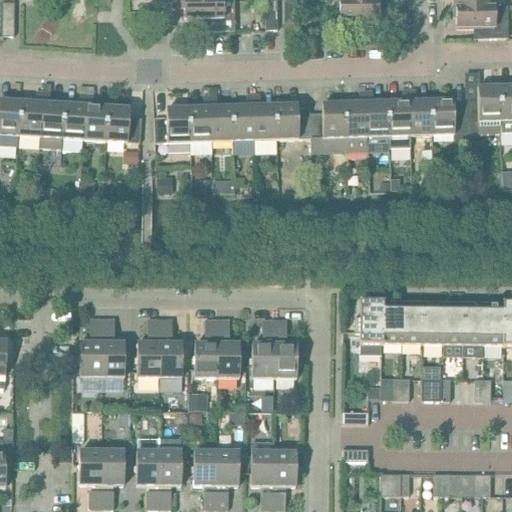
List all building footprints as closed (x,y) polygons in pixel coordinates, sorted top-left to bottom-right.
[(221,0),(182,1),(183,1),(184,23),(195,23),(195,35),(222,34),(221,0)] [(276,0),(264,0),(265,23),(265,33),(277,33),(277,23),(276,0)] [(453,0),(454,10),(505,9),(492,9),(492,0),(453,0)] [(378,2),(339,3),(339,25),(377,24),(377,3),(378,3),(378,2)] [(295,27),(295,3),(283,3),(283,27),(295,27)] [(2,6),(1,40),(13,40),(14,6),(2,6)] [(455,10),(455,32),(474,32),(474,42),(506,42),(505,9),(454,10),(455,10)] [(511,89),(499,90),(500,125),(500,136),(511,135),(511,89)] [(477,100),(465,100),(466,137),(500,136),(500,125),(499,90),(476,91),(477,100)] [(401,105),(387,105),(388,140),(388,152),(410,151),(409,139),(408,93),(401,93),(401,105)] [(415,93),(408,93),(409,139),(431,139),(430,104),(415,105),(415,93)] [(20,105),(18,140),(39,141),(43,94),(36,94),(35,106),(20,105)] [(39,141),(39,153),(60,154),(61,142),(63,108),(49,107),(49,95),(43,94),(39,141)] [(358,106),(344,107),(345,141),(345,153),(367,153),(366,141),(365,94),(358,94),(358,106)] [(372,94),(365,94),(366,141),(367,153),(388,152),(388,140),(387,105),(372,106),(372,94)] [(63,108),(61,142),(82,144),(86,97),(79,97),(78,109),(63,108)] [(86,97),(82,144),(104,145),(106,110),(92,109),(93,97),(86,97)] [(246,110),(231,110),(232,145),(254,144),(252,97),(245,98),(246,110)] [(259,97),(252,97),(254,144),(275,143),(274,109),(260,109),(259,97)] [(202,111),(188,111),(189,146),(189,158),(211,158),(210,145),(209,99),(202,99),(202,111)] [(216,99),(209,99),(210,145),(232,145),(231,110),(216,111),(216,99)] [(452,104),(430,104),(431,139),(453,138),(453,144),(466,143),(466,137),(465,100),(464,100),(465,112),(453,113),(452,104)] [(0,150),(17,152),(18,140),(20,105),(0,103),(0,150)] [(321,117),(309,117),(310,142),(310,154),(345,153),(345,141),(344,107),(321,107),(321,117)] [(297,108),(274,109),(275,143),(298,143),(298,142),(310,142),(309,117),(297,118),(297,108)] [(106,110),(104,145),(139,147),(141,122),(140,122),(128,121),(129,112),(106,110)] [(154,122),(153,122),(154,147),(166,146),(166,147),(189,146),(188,111),(165,112),(166,121),(154,122)] [(125,166),(136,167),(136,156),(125,155),(125,166)] [(503,192),(511,191),(511,171),(502,172),(503,192)] [(165,181),(155,181),(155,195),(165,195),(165,181)] [(313,182),(313,194),(324,194),(325,187),(320,182),(313,182)] [(208,184),(196,184),(196,194),(208,194),(208,184)] [(390,184),(380,185),(380,194),(390,194),(390,184)] [(232,186),(212,187),(212,199),(233,199),(233,198),(232,186)] [(354,322),(353,336),(359,336),(359,349),(359,359),(380,359),(380,349),(381,306),(360,306),(359,321),(354,321),(354,322)] [(381,306),(380,349),(382,349),(382,348),(401,348),(401,308),(382,308),(382,306),(381,306)] [(401,308),(401,348),(421,348),(422,308),(401,308)] [(422,308),(421,348),(442,349),(442,308),(422,308)] [(442,308),(442,349),(442,360),(462,361),(462,349),(463,309),(442,308)] [(483,309),(482,349),(501,349),(501,351),(503,351),(503,308),(502,308),(502,309),(483,309)] [(511,308),(503,308),(503,351),(511,350),(511,308)] [(463,309),(462,349),(474,349),(474,361),(482,361),(482,349),(483,309),(463,309)] [(101,381),(101,322),(89,322),(89,346),(79,346),(79,381),(101,381)] [(101,322),(101,381),(123,381),(124,347),(113,347),(113,323),(101,322)] [(159,382),(159,323),(147,323),(147,347),(136,347),(136,381),(159,382)] [(159,323),(159,382),(181,382),(181,347),(171,347),(171,323),(159,323)] [(216,382),(216,323),(204,323),(204,347),(193,347),(193,382),(216,382)] [(228,323),(216,323),(216,382),(238,382),(239,347),(228,347),(228,323)] [(251,382),(273,382),(274,324),(261,323),(261,348),(251,347),(251,382)] [(286,324),(274,324),(273,382),(296,383),(296,348),(286,348),(286,324)] [(391,404),(400,405),(400,383),(391,382),(391,404)] [(408,383),(400,383),(400,405),(408,405),(408,383)] [(420,405),(441,405),(441,383),(420,383),(420,405)] [(449,383),(441,383),(441,405),(449,405),(449,383)] [(473,406),(482,406),(482,384),(474,383),(473,406)] [(490,384),(482,384),(482,406),(490,406),(490,384)] [(380,404),(380,391),(367,391),(367,404),(380,404)] [(303,415),(303,407),(291,407),(291,415),(303,415)] [(70,415),(69,444),(98,445),(100,416),(70,415)] [(202,416),(188,416),(188,439),(196,439),(196,428),(202,428),(202,416)] [(341,416),(341,428),(367,428),(367,416),(341,416)] [(157,511),(158,455),(158,442),(135,442),(135,489),(145,489),(145,511),(157,511)] [(158,442),(157,511),(169,511),(170,490),(180,490),(181,442),(158,442)] [(3,444),(0,444),(0,491),(5,491),(4,467),(12,466),(12,463),(12,445),(3,445),(3,444)] [(271,511),(273,456),(273,447),(250,447),(250,490),(260,490),(259,511),(271,511)] [(340,465),(367,465),(367,453),(340,453),(340,465)] [(100,511),(101,454),(78,454),(78,489),(88,489),(88,511),(100,511)] [(101,454),(100,511),(112,511),(112,490),(123,489),(123,454),(101,454)] [(214,511),(215,455),(193,455),(192,490),(203,490),(202,511),(214,511)] [(238,455),(215,455),(214,511),(226,511),(227,490),(237,490),(238,455)] [(295,491),(295,470),(301,470),(301,456),(273,456),(271,511),(284,511),(284,490),(295,491)] [(392,478),(378,478),(378,500),(392,500),(392,478)] [(399,500),(408,500),(408,478),(399,478),(399,500)] [(432,500),(440,500),(440,478),(432,478),(432,500)] [(440,478),(440,500),(449,500),(449,478),(440,478)] [(461,478),(449,478),(449,500),(461,500),(461,478)] [(461,478),(461,500),(473,500),(473,478),(461,478)] [(473,500),(482,500),(482,478),(473,478),(473,500)]
